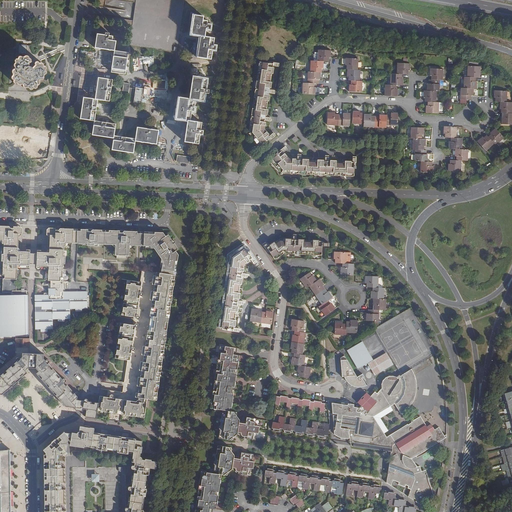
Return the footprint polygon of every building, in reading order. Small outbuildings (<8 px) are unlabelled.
[(138,0),(132,45),(176,51),(183,0),(138,0)] [(203,17),(194,15),(191,35),(200,36),(197,57),(211,59),(212,50),(215,50),(216,46),(213,46),(214,38),(205,37),(206,29),(209,29),(210,25),(206,25),(207,21),(203,20),(203,17)] [(95,48),(115,51),(116,41),(112,41),(113,36),(109,36),(109,33),(106,33),(105,35),(97,34),(95,48)] [(331,50),(318,50),(317,61),(310,60),(310,71),(307,71),(307,83),(302,82),(302,93),(315,94),(316,87),(314,87),(314,83),(318,83),(318,79),(320,79),(320,72),(321,72),(321,68),(323,68),(323,61),(329,61),(329,57),(331,57),(331,50)] [(129,53),(115,51),(111,72),(125,74),(129,53)] [(23,85),(24,87),(24,88),(25,88),(26,88),(28,88),(29,88),(29,89),(30,89),(31,90),(32,90),(33,90),(34,88),(35,89),(36,88),(37,88),(37,87),(38,87),(38,86),(39,84),(40,83),(39,81),(40,80),(42,80),(43,80),(43,79),(44,78),(44,76),(45,76),(46,75),(46,74),(47,73),(46,72),(46,71),(46,70),(46,69),(46,68),(46,67),(45,67),(44,66),(43,66),(43,65),(42,64),(41,64),(39,64),(39,62),(37,62),(36,63),(31,63),(32,62),(31,61),(31,60),(31,59),(30,59),(29,59),(29,58),(29,57),(28,57),(27,56),(26,57),(25,57),(24,57),(22,57),(20,57),(19,57),(19,58),(18,58),(18,59),(18,60),(17,60),(16,60),(15,60),(15,61),(15,62),(15,63),(15,64),(14,65),(14,66),(14,67),(15,67),(15,68),(15,69),(14,69),(14,70),(13,70),(13,72),(13,73),(13,74),(13,75),(13,76),(12,77),(12,78),(12,79),(13,80),(14,80),(14,82),(15,83),(16,84),(16,83),(17,83),(19,84),(19,85),(20,85),(20,86),(22,85),(23,85)] [(358,58),(345,58),(345,64),(346,64),(346,69),(347,69),(346,76),(348,76),(348,80),(350,80),(350,84),(348,84),(348,91),(361,92),(362,81),(360,81),(360,69),(358,69),(358,58)] [(269,63),(259,62),(249,132),(259,147),(275,135),(273,132),(269,135),(265,129),(266,121),(270,121),(271,118),(266,117),(270,93),(274,94),(275,90),(270,90),(274,66),(278,67),(279,62),(269,61),(269,63)] [(410,63),(397,63),(397,74),(390,74),(390,85),(385,85),(385,96),(397,96),(397,89),(396,89),(396,85),(402,85),(403,77),(402,77),(402,74),(408,74),(408,71),(409,71),(410,63)] [(480,66),(467,66),(467,77),(464,77),(464,88),(461,88),(460,99),(471,100),(471,96),(473,96),(473,88),(476,88),(477,82),(475,81),(475,77),(479,77),(480,66)] [(443,68),(430,68),(430,75),(431,75),(431,79),(429,79),(428,84),(427,84),(427,91),(424,91),(423,97),(425,98),(425,102),(428,102),(428,105),(426,105),(426,113),(438,113),(439,102),(435,102),(436,91),(439,91),(440,80),(442,80),(443,68)] [(206,79),(192,77),(189,99),(179,97),(176,119),(188,121),(185,142),(198,144),(200,134),(202,135),(203,130),(200,130),(201,123),(190,121),(191,111),(194,112),(194,108),(192,107),(193,99),(203,101),(204,93),(208,94),(209,90),(205,89),(206,79)] [(80,119),(95,121),(98,100),(109,101),(113,80),(99,78),(95,99),(83,97),(80,119)] [(169,83),(154,80),(153,86),(153,88),(146,87),(146,85),(140,84),(139,90),(139,92),(134,91),(134,89),(129,88),(130,84),(124,83),(123,91),(129,92),(128,94),(133,95),(132,103),(138,104),(138,103),(145,104),(146,98),(151,99),(152,97),(166,99),(169,83)] [(507,91),(494,90),(494,97),(495,97),(495,101),(500,101),(499,109),(501,109),(501,113),(504,113),(503,117),(502,117),(501,124),(511,124),(511,113),(511,109),(511,102),(506,102),(507,91)] [(360,111),(353,111),(352,124),(359,124),(360,123),(364,123),(363,127),(371,127),(371,126),(378,126),(378,127),(386,127),(386,124),(390,124),(390,125),(398,126),(398,113),(391,112),(391,113),(386,113),(386,115),(379,114),(379,115),(371,115),(371,114),(364,114),(364,112),(360,112),(360,111)] [(335,112),(327,112),(327,125),(334,125),(334,124),(343,125),(349,126),(350,113),(343,113),(343,114),(335,113),(335,112)] [(116,124),(95,121),(92,135),(94,135),(114,138),(112,150),(133,153),(135,141),(157,144),(159,130),(137,127),(135,139),(114,136),(116,124)] [(456,127),(444,126),(444,133),(445,133),(445,137),(451,138),(451,142),(449,141),(449,148),(455,149),(455,156),(456,156),(456,160),(450,160),(450,164),(448,164),(448,171),(461,171),(461,160),(467,161),(468,149),(461,149),(462,138),(456,138),(456,127)] [(424,128),(411,127),(411,138),(413,138),(413,149),(415,149),(415,161),(421,161),(420,172),(433,173),(433,166),(432,166),(432,162),(427,161),(428,154),(426,154),(426,150),(424,150),(424,146),(425,146),(426,139),(422,139),(422,135),(424,135),(424,128)] [(477,141),(486,150),(494,143),(496,145),(504,138),(495,129),(490,133),(491,134),(488,137),(486,135),(483,138),(483,137),(477,141)] [(41,154),(39,153),(40,142),(22,141),(22,143),(0,141),(0,156),(41,158),(41,154)] [(287,149),(285,146),(276,154),(276,155),(268,162),(280,176),(334,178),(357,179),(358,156),(353,156),(353,159),(337,159),(337,156),(332,156),(332,158),(329,158),(329,156),(324,155),(324,158),(301,157),(301,155),(298,154),(297,157),(290,156),(285,151),(287,149)] [(77,243),(77,230),(73,230),(73,229),(60,228),(60,230),(55,229),(55,228),(48,227),(46,229),(46,235),(49,235),(49,252),(37,252),(37,254),(33,254),(30,254),(30,252),(17,251),(18,234),(22,234),(23,229),(21,226),(13,226),(13,228),(10,228),(10,226),(0,225),(0,239),(2,240),(2,244),(3,244),(3,254),(1,254),(1,262),(3,262),(2,275),(4,275),(4,278),(18,278),(17,266),(29,266),(29,264),(33,264),(36,264),(36,267),(48,267),(47,281),(50,281),(61,281),(69,282),(69,275),(62,274),(63,264),(64,264),(64,256),(63,256),(63,247),(65,247),(65,243),(77,244),(77,243)] [(80,230),(77,230),(77,243),(77,244),(86,244),(86,246),(93,247),(93,245),(114,246),(114,255),(115,255),(115,259),(126,260),(126,256),(128,256),(128,244),(149,245),(149,248),(154,249),(161,259),(160,263),(162,263),(161,269),(160,273),(173,275),(173,271),(175,272),(178,255),(175,251),(177,249),(168,234),(165,236),(163,232),(144,231),(144,233),(136,233),(137,231),(123,230),(123,232),(119,232),(119,230),(109,230),(109,231),(103,231),(103,230),(92,229),(92,231),(91,231),(88,231),(88,229),(80,229),(80,230)] [(264,241),(261,243),(267,252),(269,251),(275,259),(282,254),(322,255),(322,247),(329,247),(329,241),(322,241),(322,239),(296,239),(296,234),(293,233),(293,239),(278,239),(267,245),(264,241)] [(242,246),(227,255),(224,276),(217,319),(216,327),(222,328),(222,330),(238,332),(239,328),(233,328),(233,326),(234,326),(235,319),(233,319),(234,312),(236,312),(237,305),(242,305),(242,301),(238,301),(239,293),(237,292),(238,285),(240,285),(241,277),(246,278),(247,274),(242,273),(243,266),(251,261),(251,262),(254,260),(246,248),(245,249),(243,246),(243,247),(242,246)] [(346,252),(333,252),(333,260),(334,260),(334,263),(342,263),(342,267),(340,267),(340,275),(353,275),(353,263),(346,263),(346,252)] [(174,280),(174,275),(173,275),(160,273),(156,272),(155,276),(153,275),(152,284),(154,285),(153,291),(151,291),(149,300),(152,300),(149,316),(152,316),(152,320),(154,321),(153,327),(151,327),(150,331),(147,331),(145,347),(143,346),(141,355),(144,355),(143,362),(140,362),(139,370),(141,371),(140,378),(138,378),(137,386),(139,386),(138,393),(136,393),(135,398),(137,398),(137,402),(113,398),(113,397),(112,396),(111,395),(110,396),(109,397),(109,398),(106,397),(100,396),(99,403),(98,407),(98,411),(144,418),(147,399),(153,400),(153,397),(156,397),(157,388),(155,387),(155,381),(158,381),(160,372),(157,372),(158,366),(161,366),(162,357),(159,357),(161,350),(163,350),(165,341),(162,340),(163,334),(166,334),(166,329),(164,329),(165,322),(167,322),(168,318),(165,317),(166,311),(169,312),(171,301),(168,301),(169,295),(171,296),(173,286),(170,285),(171,280),(174,280)] [(308,273),(299,279),(305,288),(308,286),(321,305),(318,307),(325,316),(335,309),(331,302),(330,303),(328,300),(332,297),(328,291),(327,292),(323,285),(324,285),(319,278),(316,281),(312,274),(310,276),(308,273)] [(378,276),(365,276),(365,283),(366,283),(366,287),(372,287),(372,291),(371,291),(371,299),(372,299),(372,310),(367,310),(367,314),(366,313),(366,321),(378,321),(378,310),(385,310),(386,299),(383,298),(384,288),(378,288),(378,276)] [(12,296),(0,296),(0,336),(15,336),(15,339),(30,339),(30,336),(28,336),(28,290),(18,290),(18,278),(4,278),(3,278),(3,282),(2,282),(2,292),(12,292),(12,296)] [(141,282),(140,282),(127,280),(122,315),(133,317),(135,317),(135,318),(136,319),(137,319),(138,319),(138,318),(138,317),(138,316),(137,316),(136,315),(139,299),(139,296),(140,296),(141,296),(142,295),(142,294),(142,293),(142,292),(141,292),(140,291),(141,282)] [(61,283),(61,281),(50,281),(50,289),(49,289),(49,293),(49,296),(44,296),(44,295),(35,295),(36,329),(40,329),(47,329),(53,329),(53,319),(57,319),(65,319),(70,319),(70,309),(76,309),(82,309),(88,309),(88,291),(64,291),(64,283),(61,283)] [(258,310),(251,309),(249,322),(271,325),(273,312),(266,311),(265,313),(258,311),(258,310)] [(304,321),(291,320),(290,326),(291,327),(290,331),(293,331),(293,335),(291,335),(289,349),(291,350),(290,353),(293,353),(293,357),(291,357),(290,364),(297,365),(296,372),(298,373),(298,377),(309,379),(311,367),(303,366),(305,355),(302,354),(305,333),(302,332),(304,321)] [(342,322),(335,322),(335,335),(345,335),(345,333),(357,333),(357,321),(349,321),(346,321),(345,324),(342,324),(342,322)] [(115,358),(127,360),(129,361),(131,350),(132,351),(133,351),(133,350),(134,349),(133,348),(132,347),(131,347),(134,329),(134,328),(135,328),(136,328),(137,327),(137,326),(137,325),(136,325),(136,324),(135,324),(134,325),(134,326),(132,325),(120,324),(115,358)] [(365,368),(368,367),(366,364),(368,364),(373,360),(362,341),(346,351),(358,370),(364,366),(365,368)] [(243,438),(255,440),(256,433),(258,433),(258,426),(257,426),(258,419),(246,418),(245,423),(238,422),(239,419),(234,411),(230,411),(238,355),(236,355),(237,349),(219,346),(210,408),(222,410),(221,418),(220,419),(220,422),(221,423),(220,426),(219,426),(219,429),(220,430),(219,438),(232,440),(233,437),(234,433),(236,434),(237,432),(240,433),(240,434),(241,436),(243,436),(243,438)] [(85,417),(96,419),(98,411),(98,407),(99,403),(94,403),(93,404),(90,404),(91,402),(87,401),(87,400),(86,399),(85,399),(84,399),(84,400),(80,400),(77,399),(77,397),(73,393),(72,394),(70,392),(71,391),(66,385),(65,386),(63,384),(65,382),(65,381),(65,380),(65,379),(64,379),(63,379),(62,380),(59,377),(58,378),(56,376),(57,375),(54,372),(52,369),(51,370),(49,368),(50,366),(48,363),(48,362),(49,362),(49,361),(48,360),(47,360),(46,360),(45,361),(43,358),(43,354),(41,354),(33,354),(29,354),(22,353),(22,357),(21,358),(20,357),(18,359),(18,358),(17,357),(16,357),(15,358),(15,359),(15,360),(16,361),(13,364),(14,365),(11,367),(10,366),(4,371),(5,372),(3,374),(2,373),(0,374),(0,394),(3,395),(26,374),(24,371),(28,368),(32,368),(35,368),(38,372),(36,373),(39,376),(40,375),(42,378),(41,379),(46,384),(47,383),(49,386),(48,387),(51,390),(53,392),(54,391),(57,394),(56,395),(65,406),(75,408),(75,410),(76,410),(79,411),(82,411),(82,409),(86,410),(85,417)] [(393,365),(386,353),(373,360),(368,364),(375,376),(393,365)] [(357,376),(344,355),(340,357),(342,377),(344,376),(345,378),(346,380),(347,381),(349,383),(350,384),(352,385),(353,386),(356,387),(358,387),(360,387),(362,387),(364,387),(367,386),(363,379),(365,378),(362,373),(357,376)] [(426,469),(422,471),(420,465),(417,466),(412,458),(446,438),(446,434),(444,435),(439,426),(435,429),(432,424),(427,426),(422,418),(421,416),(412,421),(413,422),(409,425),(408,424),(387,436),(385,433),(375,416),(391,406),(395,404),(401,414),(402,413),(404,412),(408,409),(411,406),(413,403),(415,400),(416,397),(417,395),(417,392),(418,389),(418,387),(417,383),(417,379),(416,376),(414,373),(413,370),(411,368),(400,376),(399,375),(397,377),(395,376),(394,376),(393,375),(392,375),(391,376),(389,376),(388,376),(387,377),(386,378),(385,378),(384,379),(384,380),(383,382),(382,383),(382,385),(382,386),(382,387),(377,392),(376,391),(371,396),(368,393),(358,402),(361,405),(360,407),(354,406),(355,404),(348,403),(348,405),(343,405),(332,403),(333,414),(337,414),(337,416),(333,416),(334,426),(335,426),(336,427),(334,427),(335,444),(362,448),(391,452),(389,468),(386,483),(391,486),(394,480),(399,483),(399,484),(405,487),(406,484),(409,485),(408,488),(411,489),(408,497),(413,500),(414,498),(417,499),(416,502),(421,505),(424,499),(434,496),(426,469)] [(504,401),(511,398),(511,391),(502,394),(504,401)] [(280,397),(276,397),(275,405),(279,406),(279,402),(286,403),(286,407),(290,408),(290,403),(298,404),(297,409),(301,409),(302,405),(309,406),(308,410),(312,411),(313,407),(320,408),(319,412),(323,412),(324,404),(320,403),(321,402),(313,401),(313,402),(309,401),(310,400),(303,399),(302,400),(298,400),(298,399),(291,398),(291,399),(287,398),(287,397),(280,396),(280,397)] [(375,416),(385,433),(388,430),(381,418),(394,410),(391,406),(375,416)] [(277,423),(272,422),(271,429),(273,429),(273,431),(278,432),(279,431),(281,431),(281,429),(283,429),(283,431),(284,431),(284,433),(290,434),(290,432),(292,433),(292,431),(294,431),(293,432),(296,433),(295,435),(301,435),(301,434),(303,434),(303,432),(305,433),(305,434),(307,434),(306,436),(312,437),(312,436),(314,436),(315,434),(316,434),(316,435),(318,436),(317,438),(323,439),(323,437),(325,437),(326,435),(327,436),(328,424),(323,423),(322,429),(317,428),(317,423),(312,422),(311,427),(306,427),(306,421),(301,420),(300,426),(294,425),(295,419),(289,418),(288,424),(283,423),(284,417),(278,416),(277,423)] [(155,468),(156,462),(151,461),(144,460),(141,460),(140,460),(140,457),(139,456),(141,442),(139,441),(134,440),(134,439),(94,433),(95,428),(80,426),(79,432),(78,432),(78,433),(78,434),(72,433),(72,434),(71,438),(70,445),(84,447),(85,444),(98,446),(97,448),(99,448),(103,449),(104,449),(105,447),(118,449),(117,451),(119,452),(123,452),(125,452),(125,451),(131,452),(132,452),(131,461),(134,462),(133,465),(132,466),(132,467),(132,468),(133,469),(134,469),(134,473),(133,476),(132,476),(131,483),(132,483),(132,486),(130,486),(129,486),(128,487),(128,489),(129,489),(129,490),(131,490),(131,494),(131,497),(130,497),(129,497),(128,504),(130,504),(129,508),(128,507),(127,507),(126,507),(125,508),(124,509),(124,510),(125,511),(128,511),(127,511),(142,511),(143,511),(143,510),(142,510),(144,495),(145,496),(145,494),(146,490),(146,488),(145,488),(147,475),(148,475),(149,467),(155,468)] [(66,511),(61,511),(62,510),(62,508),(61,507),(60,507),(59,507),(58,504),(66,504),(66,501),(66,489),(59,489),(60,489),(61,488),(61,487),(61,486),(60,485),(58,485),(58,482),(66,482),(66,468),(59,468),(61,468),(61,467),(62,466),(61,465),(61,464),(60,464),(58,464),(58,461),(66,461),(66,455),(67,455),(68,454),(68,453),(68,452),(67,451),(69,438),(69,437),(65,432),(64,431),(43,449),(44,451),(44,486),(44,511),(66,511)] [(252,461),(253,454),(241,452),(240,459),(238,459),(233,458),(234,455),(233,455),(231,451),(232,447),(217,446),(217,453),(215,454),(215,456),(216,457),(215,460),(214,461),(214,464),(215,465),(214,473),(201,471),(195,511),(209,511),(210,508),(216,509),(221,474),(227,475),(228,471),(232,469),(232,467),(236,467),(236,469),(236,471),(238,471),(238,473),(250,474),(251,468),(253,469),(254,461),(252,461)] [(511,446),(501,450),(503,457),(511,454),(511,446)] [(10,462),(10,449),(0,450),(0,486),(10,484),(9,462),(10,462)] [(511,454),(503,457),(504,464),(511,461),(511,454)] [(342,495),(344,482),(342,482),(342,480),(340,480),(340,479),(335,478),(334,479),(333,479),(332,481),(331,481),(331,479),(329,479),(329,477),(324,476),(323,478),(322,477),(321,479),(319,479),(320,477),(318,477),(318,475),(312,475),(312,476),(310,476),(310,478),(308,477),(309,475),(307,475),(307,474),(301,473),(301,474),(299,474),(299,476),(297,476),(298,474),(295,473),(296,472),(290,471),(290,473),(288,472),(288,474),(286,474),(286,472),(284,472),(285,470),(279,469),(279,471),(277,471),(277,473),(275,472),(275,470),(273,470),(273,469),(268,468),(268,469),(265,469),(264,476),(270,477),(269,483),(275,484),(276,478),(281,479),(280,485),(286,486),(287,480),(292,481),(291,487),(297,488),(298,481),(304,482),(303,488),(308,489),(309,483),(314,484),(313,490),(319,491),(320,485),(325,486),(324,492),(330,493),(331,486),(337,487),(336,494),(342,495)] [(380,494),(381,492),(382,486),(379,486),(379,485),(374,484),(373,485),(372,485),(372,487),(370,486),(370,485),(369,484),(369,483),(363,482),(362,484),(361,483),(361,485),(359,485),(359,483),(358,483),(358,482),(352,481),(351,482),(350,482),(349,483),(348,483),(346,495),(352,496),(353,490),(358,490),(357,497),(363,498),(364,491),(369,492),(368,499),(374,500),(375,493),(380,494)] [(0,493),(10,490),(10,484),(0,486),(0,493)] [(0,511),(10,511),(10,490),(0,493),(0,511)] [(416,511),(417,509),(414,508),(414,507),(409,506),(409,507),(405,506),(406,505),(406,500),(399,499),(399,500),(395,499),(396,493),(389,492),(389,493),(385,492),(384,493),(384,498),(388,499),(387,506),(394,507),(394,506),(399,507),(397,511),(416,511)] [(296,494),(289,499),(294,505),(296,504),(298,507),(305,502),(303,499),(301,500),(296,494)] [(271,495),(270,504),(278,505),(279,496),(271,495)] [(328,511),(333,509),(328,502),(322,506),(319,503),(315,506),(318,511),(316,511),(312,511),(310,510),(307,511),(328,511)]
